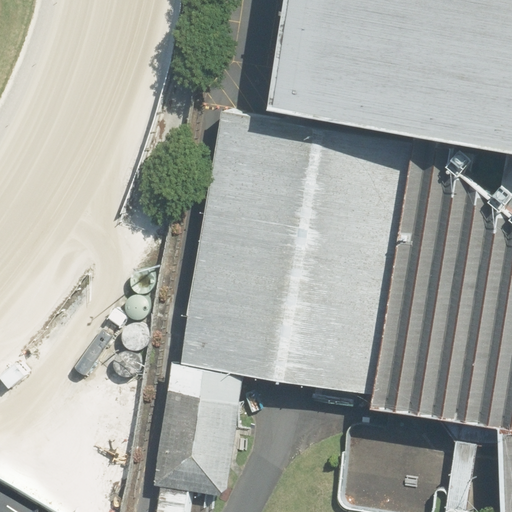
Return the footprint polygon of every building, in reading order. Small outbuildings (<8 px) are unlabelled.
[(511,0),(304,0),(293,71),(286,112),(511,147),(511,0)] [(355,387),(388,392),(394,352),(427,142),(261,114),(231,109),(227,132),(209,226),(192,321),(161,485),(167,486),(196,491),(233,496),(253,371),(306,380),(355,387)] [(466,149),(427,142),(394,352),(388,392),(387,403),(447,413),(480,419),(511,424),(511,177),(508,201),(464,164),(466,149)] [(136,284),(139,288),(142,290),(147,292),(151,291),(155,289),(159,286),(161,282),(161,278),(161,274),(158,270),(155,267),(151,265),(146,265),(142,266),(139,269),(136,272),(135,276),(135,280),(136,284)] [(132,313),(135,317),(139,319),(143,320),(148,320),(152,318),(155,315),(157,311),(158,306),(157,302),(154,298),(151,295),(147,294),(143,294),(138,295),(135,297),(132,301),(131,304),(131,309),(132,313)] [(129,342),(132,346),(136,349),(140,350),(145,349),(149,348),(152,344),(154,340),(155,336),(154,332),(151,328),(148,325),(144,323),(140,323),(135,324),(132,327),(129,330),(128,334),(128,338),(129,342)] [(121,338),(107,327),(75,367),(88,378),(121,338)] [(119,370),(122,374),(125,376),(130,377),(134,377),(138,375),(142,372),(144,368),(144,364),(143,359),(141,355),(138,352),(133,351),(129,351),(125,352),(122,354),(119,358),(118,362),(118,366),(119,370)] [(102,376),(98,398),(118,401),(140,405),(143,382),(102,376)] [(104,405),(70,399),(67,421),(78,423),(72,461),(94,464),(104,405)] [(140,405),(118,401),(105,482),(128,486),(140,405)] [(511,424),(480,419),(447,413),(463,432),(453,494),(453,497),(450,511),(472,511),(485,438),(511,438),(511,424)] [(60,506),(76,508),(75,511),(97,511),(98,505),(117,508),(121,486),(87,481),(89,470),(66,467),(60,506)] [(192,511),(196,491),(167,486),(162,511),(192,511)]
